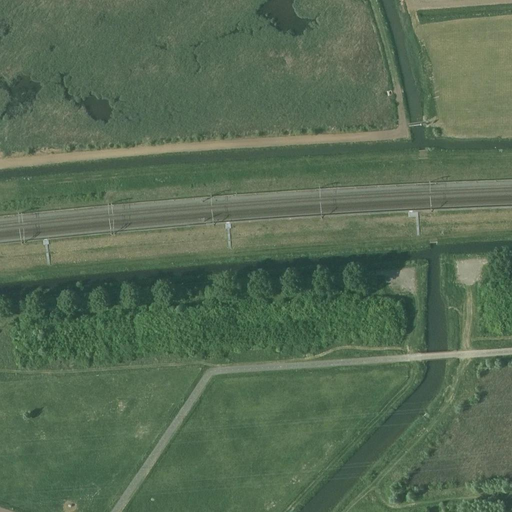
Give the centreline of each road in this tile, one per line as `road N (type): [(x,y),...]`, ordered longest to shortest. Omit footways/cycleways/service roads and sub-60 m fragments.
road 1 (track): [(0,304),(419,273),(413,358)]
road 2 (track): [(402,125),(396,134),(0,165)]
road 3 (track): [(372,0),(402,125)]
road 4 (track): [(465,355),(468,271),(511,269)]
